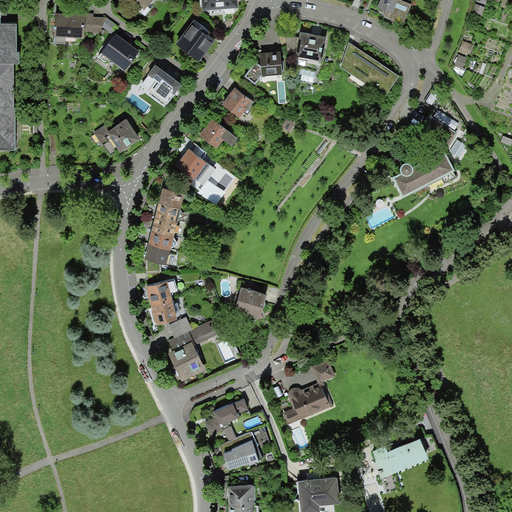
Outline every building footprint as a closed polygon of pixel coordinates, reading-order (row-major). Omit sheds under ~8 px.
[(137,0),(135,2),(137,4),(135,7),(145,15),(152,6),(148,3),(150,0),(137,0)] [(203,0),(204,7),(211,7),(212,13),(232,11),(234,8),(234,5),(236,4),(235,0),(203,0)] [(411,4),(401,0),(381,0),(379,6),(383,8),(390,11),(388,16),(403,22),(411,4)] [(17,22),(0,22),(0,12),(0,11),(0,91),(14,91),(14,60),(19,60),(19,49),(17,49),(17,22)] [(54,26),(55,26),(54,42),(64,42),(65,34),(83,35),(84,27),(91,28),(91,32),(98,32),(102,25),(106,18),(93,17),(93,14),(71,13),(70,14),(62,14),(56,13),(55,22),(54,22),(54,26)] [(113,33),(118,26),(106,18),(102,25),(113,33)] [(183,33),(184,34),(177,42),(195,56),(197,53),(202,47),(205,49),(213,38),(205,32),(208,29),(195,19),(192,22),(183,33)] [(298,58),(297,63),(304,65),(305,60),(308,60),(309,56),(321,59),(326,36),(316,34),(301,31),(299,37),(286,34),(287,49),(297,51),(295,58),(298,58)] [(120,37),(115,34),(98,56),(105,61),(109,55),(117,61),(116,63),(124,68),(137,51),(120,37)] [(265,53),(261,53),(262,65),(255,60),(244,75),(255,83),(262,73),(281,72),(280,51),(265,53)] [(361,55),(359,57),(347,53),(343,65),(384,92),(395,75),(362,53),(361,55)] [(158,78),(151,88),(166,100),(169,96),(179,82),(149,60),(139,73),(146,78),(150,72),(158,78)] [(245,106),(248,107),(253,100),(247,96),(252,90),(240,81),(227,98),(224,102),(239,114),(245,106)] [(0,147),(5,148),(5,136),(15,136),(15,105),(0,104),(0,147)] [(456,132),(429,115),(423,125),(421,128),(435,138),(428,150),(432,157),(412,167),(412,166),(411,165),(410,164),(410,163),(408,162),(407,162),(406,162),(405,163),(403,163),(402,164),(402,166),(401,166),(401,168),(401,169),(402,170),(403,171),(403,172),(402,172),(411,189),(440,174),(445,182),(456,176),(442,149),(445,144),(447,145),(456,132)] [(216,145),(223,136),(231,143),(236,135),(212,117),(203,130),(200,133),(216,145)] [(109,130),(105,125),(95,132),(110,154),(120,147),(121,148),(122,147),(123,147),(124,149),(129,145),(128,143),(138,137),(126,119),(109,130)] [(57,133),(49,134),(50,151),(52,151),(58,151),(57,133)] [(177,164),(193,176),(199,167),(202,169),(207,162),(202,158),(206,152),(194,142),(181,159),(177,164)] [(179,206),(183,192),(178,190),(180,180),(171,173),(163,187),(161,197),(160,201),(179,206)] [(157,212),(156,215),(176,220),(176,219),(184,214),(179,207),(179,206),(160,201),(157,212)] [(154,225),(153,229),(172,234),(176,220),(156,215),(154,225)] [(169,247),(172,234),(153,229),(150,239),(149,242),(169,247)] [(146,257),(165,262),(169,247),(149,242),(147,253),(146,257)] [(147,282),(160,278),(160,271),(146,272),(147,282)] [(172,298),(171,293),(173,292),(172,290),(177,289),(174,277),(147,284),(151,299),(152,303),(172,298)] [(239,308),(237,315),(253,319),(255,313),(259,314),(261,309),(265,293),(242,287),(236,308),(239,308)] [(155,316),(157,322),(176,317),(173,306),(174,306),(172,298),(152,303),(155,316)] [(192,329),(186,316),(169,324),(175,337),(192,329)] [(182,374),(189,370),(191,374),(203,368),(194,349),(197,348),(194,342),(222,328),(219,324),(213,327),(209,320),(192,329),(175,337),(170,339),(176,350),(171,352),(179,369),(182,374)] [(296,389),(294,389),(293,390),(292,390),(292,391),(291,393),(291,394),(291,396),(296,409),(285,414),(286,417),(287,417),(289,422),(300,417),(300,416),(329,403),(320,380),(333,374),(327,360),(313,366),(321,383),(310,388),(300,392),(300,391),(299,391),(298,390),(298,389),(297,389),(296,389)] [(236,436),(229,419),(238,415),(237,412),(248,407),(244,397),(211,412),(212,414),(216,413),(217,416),(214,417),(205,421),(211,434),(225,428),(230,439),(236,436)] [(263,458),(251,430),(222,443),(224,450),(229,467),(248,461),(249,463),(263,458)] [(379,470),(380,469),(384,483),(388,482),(387,481),(395,479),(393,468),(426,454),(424,450),(419,438),(393,449),(391,443),(385,446),(384,445),(375,449),(380,467),(378,468),(379,470)] [(318,502),(338,499),(335,476),(306,479),(297,480),(299,497),(297,497),(297,498),(290,499),(291,511),(308,511),(319,511),(318,502)] [(252,501),(252,484),(229,485),(230,498),(230,502),(252,501)] [(251,511),(252,501),(230,502),(230,510),(228,510),(227,511),(251,511)]
